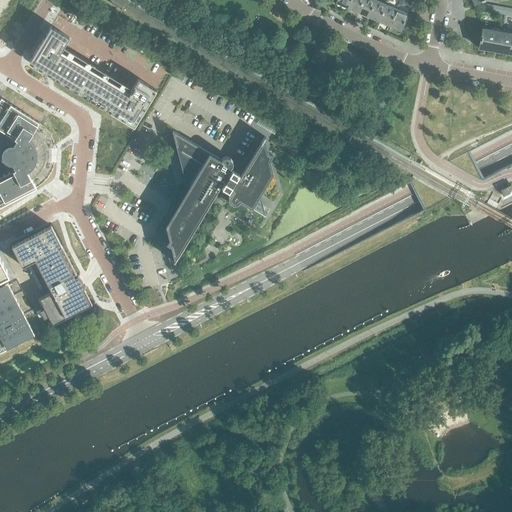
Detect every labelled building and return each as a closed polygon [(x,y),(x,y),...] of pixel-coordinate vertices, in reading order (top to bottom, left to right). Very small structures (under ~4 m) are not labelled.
[(349,0),(347,7),(358,11),(362,0),(349,0)] [(375,0),(362,0),(358,11),(368,16),(375,0)] [(375,0),(368,16),(379,21),(386,5),(375,0)] [(397,9),(386,5),(379,21),(390,25),(397,9)] [(408,14),(397,9),(390,25),(401,30),(408,14)] [(51,26),(30,60),(31,61),(35,63),(39,65),(40,66),(44,68),(48,71),(46,73),(134,127),(157,90),(138,79),(132,88),(130,91),(104,75),(71,55),(62,50),(64,47),(64,46),(66,43),(69,37),(51,26)] [(511,53),(511,34),(482,29),(479,48),(511,53)] [(173,72),(172,74),(182,80),(185,75),(185,74),(175,68),(173,72)] [(2,98),(0,100),(0,129),(15,139),(12,142),(10,143),(8,143),(6,144),(4,145),(2,147),(1,149),(0,151),(0,152),(0,154),(0,156),(1,158),(2,160),(3,162),(5,163),(7,165),(9,165),(11,166),(13,170),(0,176),(0,207),(37,188),(32,179),(33,178),(35,177),(37,175),(38,173),(40,172),(41,170),(42,168),(43,166),(44,164),(45,160),(43,160),(44,151),(46,151),(45,150),(45,147),(44,145),(43,143),(42,141),(41,139),(40,137),(38,135),(37,134),(35,132),(34,131),(40,122),(2,98)] [(187,189),(166,224),(169,238),(168,239),(166,243),(171,246),(171,247),(174,258),(175,257),(173,261),(174,261),(175,261),(193,231),(208,206),(211,200),(214,195),(215,193),(221,183),(223,184),(222,186),(229,191),(230,189),(232,190),(229,195),(229,196),(228,197),(228,198),(229,199),(229,200),(229,201),(230,201),(230,202),(231,203),(232,203),(233,204),(234,204),(235,204),(236,204),(237,203),(238,203),(239,202),(239,201),(240,201),(242,202),(266,217),(266,216),(268,213),(264,211),(260,195),(261,195),(273,173),(270,159),(273,155),(268,152),(265,140),(264,141),(264,140),(264,139),(266,137),(265,136),(258,148),(254,154),(240,177),(238,176),(239,174),(239,173),(232,169),(231,171),(229,170),(232,165),(233,164),(233,163),(233,162),(233,161),(233,160),(232,159),(231,158),(231,157),(230,157),(229,156),(228,156),(227,156),(226,156),(225,156),(224,156),(223,157),(222,158),(221,159),(176,132),(172,130),(174,135),(174,138),(178,154),(176,154),(171,154),(178,185),(183,182),(185,182),(187,189)] [(511,187),(511,185),(511,184),(500,189),(503,195),(509,192),(511,187)] [(84,281),(83,279),(83,278),(82,278),(82,277),(81,276),(80,276),(80,275),(79,275),(78,274),(52,225),(12,245),(23,266),(35,259),(52,292),(39,298),(44,308),(40,310),(44,318),(48,316),(52,325),(92,304),(84,287),(85,287),(85,286),(85,285),(85,284),(85,283),(84,282),(84,281)] [(0,280),(10,275),(0,256),(0,280)] [(0,285),(0,351),(35,334),(8,282),(0,285)]
